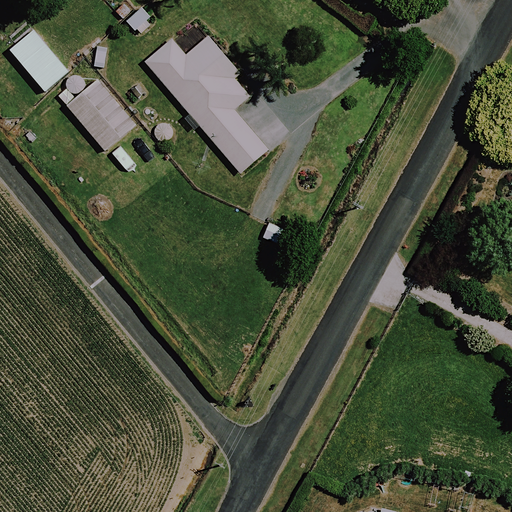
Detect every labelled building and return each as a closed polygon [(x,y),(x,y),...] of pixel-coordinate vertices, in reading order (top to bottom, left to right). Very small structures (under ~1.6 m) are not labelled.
[(149,21),(153,17),(145,9),(129,23),(137,33),(139,31),(143,36),(154,26),(149,21)] [(135,70),(229,179),(252,159),(218,119),(245,96),(198,43),(176,61),(163,46),(135,70)] [(107,72),(109,46),(96,45),(94,71),(107,72)] [(57,115),(95,160),(125,134),(88,90),(57,115)] [(162,122),(157,125),(155,127),(154,128),(153,130),(153,132),(153,134),(153,137),(154,139),(155,140),(156,142),(157,144),(159,145),(161,145),(163,146),(165,146),(167,146),(169,145),(171,144),(173,143),(174,141),(176,140),(176,138),(177,136),(177,133),(177,131),(176,129),(175,127),(174,126),(172,124),(170,123),(168,122),(166,122),(164,122),(162,122)]
